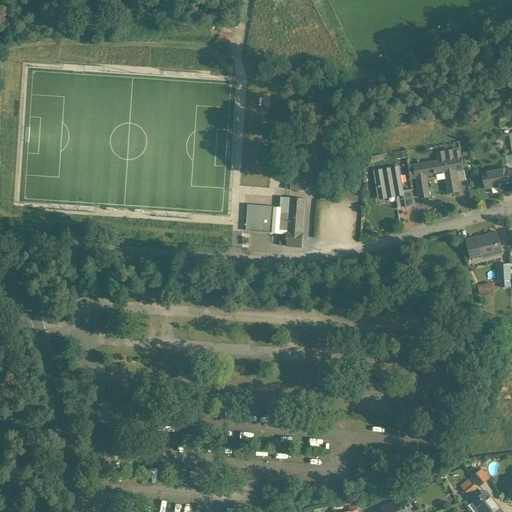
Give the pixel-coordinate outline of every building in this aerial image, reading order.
[(447,152),(438,153),(439,162),(419,165),(415,166),(416,177),(420,198),(429,196),(426,175),(437,174),(437,178),(440,179),(446,178),(449,193),(459,192),(456,169),(454,154),(454,152),(447,153),(447,152)] [(461,153),(454,154),(456,169),(463,167),(461,153)] [(419,164),(408,166),(410,178),(416,177),(415,166),(419,165),(419,164)] [(400,167),(374,172),(378,196),(394,194),(395,196),(403,195),(403,191),(404,191),(400,167)] [(507,169),(483,173),(485,188),(492,187),(493,194),(502,192),(499,178),(508,176),(507,169)] [(319,176),(292,173),(290,190),(318,192),(319,176)] [(511,175),(508,176),(499,178),(502,192),(502,193),(511,190),(511,175)] [(404,191),(403,191),(403,195),(406,208),(414,206),(412,190),(404,191)] [(290,198),(281,197),(279,224),(288,224),(290,198)] [(306,199),(290,198),(288,224),(287,231),(288,231),(287,234),(287,246),(302,247),(306,199)] [(272,214),(272,205),(249,205),(248,228),(260,228),(260,214),(272,214)] [(498,233),(478,238),(478,237),(466,240),(470,257),(487,253),(489,257),(503,253),(498,233)] [(287,234),(280,234),(279,246),(287,246),(287,234)] [(509,264),(498,265),(499,282),(510,281),(509,264)] [(493,284),(478,287),(480,294),(494,292),(493,284)] [(481,469),(471,477),(479,487),(489,479),(481,469)] [(468,480),(457,489),(465,499),(476,489),(468,480)] [(501,511),(485,492),(473,502),(469,505),(473,511),(478,511),(480,510),(481,511),(501,511)] [(408,511),(403,499),(381,508),(382,511),(408,511)]
